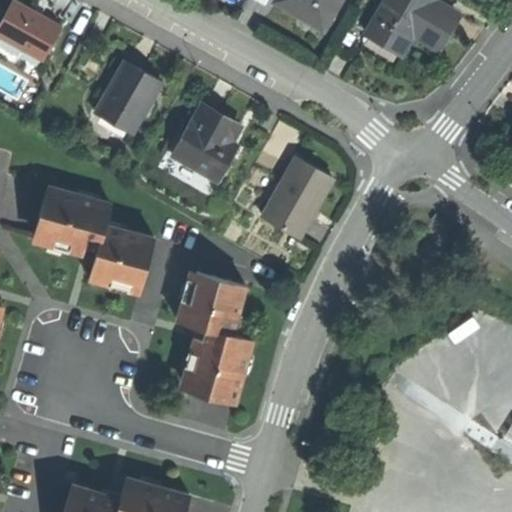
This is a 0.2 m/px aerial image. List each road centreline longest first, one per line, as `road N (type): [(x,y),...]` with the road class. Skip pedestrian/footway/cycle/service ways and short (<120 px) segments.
road 1 (residential): [(265,464),(315,308),(410,148)]
road 2 (residential): [(151,0),(410,148)]
road 3 (residential): [(265,464),(95,409),(63,361)]
road 4 (residential): [(410,148),(449,127),(511,46)]
road 5 (residential): [(511,224),(410,148)]
